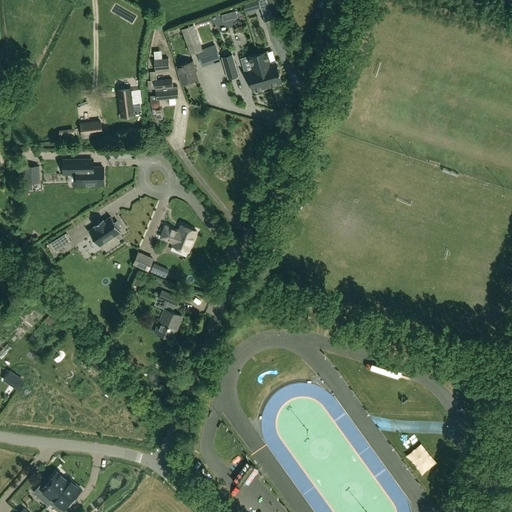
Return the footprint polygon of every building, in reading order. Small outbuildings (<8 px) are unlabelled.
[(258,0),(264,21),(272,19),(266,0),(258,0)] [(228,20),(237,18),(236,12),(226,14),(228,20)] [(196,25),(211,21),(210,17),(195,21),(196,25)] [(191,53),(203,49),(193,24),(181,28),(191,53)] [(214,46),(197,52),(201,64),(219,58),(214,46)] [(269,62),(266,51),(257,54),(267,87),(282,83),(275,61),(269,62)] [(267,87),(257,54),(248,56),(252,70),(247,71),(253,91),(267,87)] [(232,55),(222,57),(228,78),(238,76),(232,55)] [(173,87),(172,80),(157,81),(156,72),(169,71),(168,59),(154,60),(155,72),(150,72),(151,82),(155,81),(156,100),(178,98),(177,87),(173,87)] [(193,62),(176,66),(182,84),(198,80),(193,62)] [(121,117),(135,115),(134,114),(142,113),(141,103),(133,104),(132,96),(131,91),(123,92),(124,97),(119,98),(121,117)] [(82,138),(102,135),(100,121),(80,124),(82,138)] [(74,129),(59,131),(60,140),(61,140),(61,145),(73,144),(73,138),(75,138),(74,129)] [(77,174),(77,186),(103,185),(103,167),(93,167),(92,159),(87,159),(63,160),(64,174),(77,174)] [(31,167),(25,167),(25,169),(25,183),(39,183),(39,166),(31,167)] [(104,221),(103,219),(100,221),(94,225),(96,227),(89,231),(99,246),(102,244),(106,251),(119,242),(115,235),(120,232),(119,229),(121,228),(117,221),(115,223),(111,217),(104,221)] [(172,246),(188,252),(196,231),(181,225),(178,231),(166,225),(161,238),(173,243),(172,246)] [(71,241),(66,233),(49,243),(54,252),(71,241)] [(153,259),(138,253),(133,264),(141,267),(148,270),(153,259)] [(154,263),(151,271),(166,277),(169,269),(154,263)] [(134,286),(141,289),(144,282),(137,279),(134,286)] [(176,332),(183,316),(172,312),(175,305),(177,306),(180,297),(161,289),(158,298),(168,302),(165,309),(163,308),(154,332),(171,340),(175,331),(176,332)] [(49,325),(54,321),(48,316),(44,320),(49,325)] [(10,369),(8,373),(19,380),(22,375),(10,369)] [(478,383),(457,372),(455,377),(476,387),(478,383)] [(17,389),(21,383),(8,374),(4,380),(17,389)] [(68,482),(67,482),(57,472),(44,487),(42,485),(35,493),(48,505),(50,502),(68,482)] [(30,487),(36,489),(39,483),(34,480),(30,487)] [(69,480),(67,482),(68,482),(50,502),(60,511),(64,511),(70,506),(68,504),(81,490),(69,480)]
